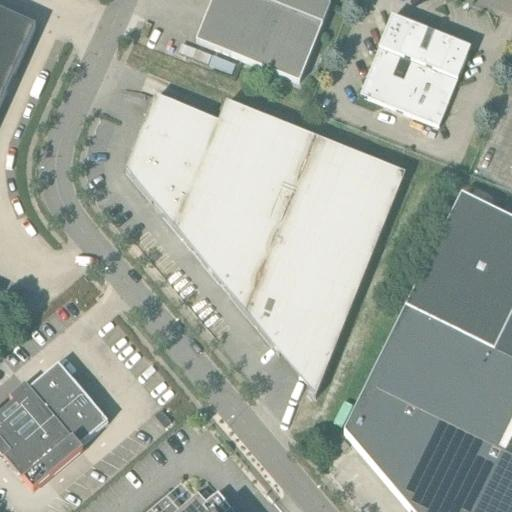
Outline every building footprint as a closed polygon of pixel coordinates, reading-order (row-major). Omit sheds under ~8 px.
[(213,0),(195,44),(299,86),(330,9),(309,0),(213,0)] [(0,109),(35,31),(0,14),(0,109)] [(391,21),(360,99),(439,131),(470,52),(391,21)] [(218,127),(155,102),(126,175),(315,402),(405,178),(226,107),(218,127)] [(511,511),(511,224),(460,199),(343,436),(407,511),(511,511)] [(82,456),(79,452),(108,427),(58,368),(29,393),(25,389),(9,402),(13,406),(0,417),(0,458),(33,497),(82,456)] [(205,508),(198,499),(181,511),(229,511),(218,498),(205,508)]
